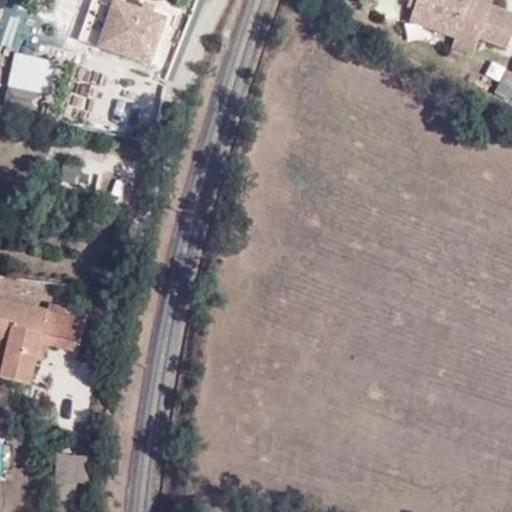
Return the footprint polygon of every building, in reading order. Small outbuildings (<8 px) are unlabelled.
[(101,45),(152,64),(165,18),(116,0),(101,45)] [(467,52),(473,35),(501,45),(511,23),(511,11),(486,3),(486,0),(405,0),(404,6),(411,8),(407,20),(451,36),(448,45),(467,52)] [(16,54),(11,88),(52,95),(57,62),(16,54)] [(64,162),(64,183),(81,183),(81,162),(64,162)] [(84,317),(50,309),(0,297),(0,336),(12,339),(3,376),(33,383),(42,342),(44,332),(79,340),(84,317)] [(42,342),(76,349),(79,340),(44,332),(42,342)] [(0,336),(0,375),(3,376),(12,339),(0,336)] [(0,473),(14,473),(14,442),(0,441),(0,473)] [(56,501),(75,503),(79,453),(62,450),(56,501)]
